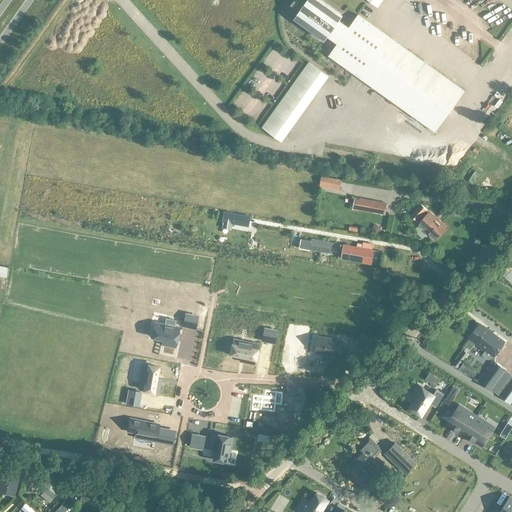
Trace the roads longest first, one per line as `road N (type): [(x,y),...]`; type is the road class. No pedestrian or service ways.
road 1 (residential): [(252,494),(0,443)]
road 2 (residential): [(106,107),(119,47),(198,63),(210,77),(292,90)]
road 3 (unclassified): [(362,384),(511,233)]
road 4 (residential): [(292,90),(455,115)]
road 5 (residential): [(492,475),(362,384)]
road 6 (residential): [(229,377),(362,384)]
road 7 (residential): [(229,377),(222,417),(179,410),(186,370)]
road 8 (unknown): [(409,337),(511,403)]
